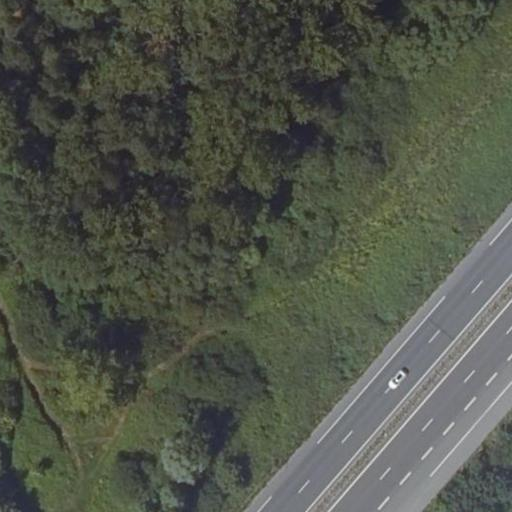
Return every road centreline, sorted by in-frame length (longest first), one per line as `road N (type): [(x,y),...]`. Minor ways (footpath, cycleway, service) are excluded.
road 1 (trunk): [(511,251),(286,511)]
road 2 (trunk): [(363,511),(511,341)]
